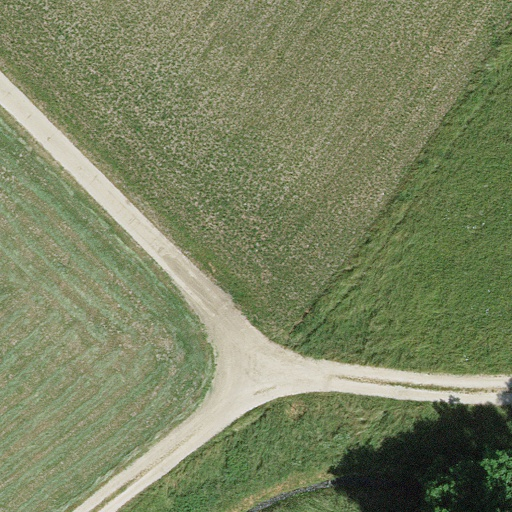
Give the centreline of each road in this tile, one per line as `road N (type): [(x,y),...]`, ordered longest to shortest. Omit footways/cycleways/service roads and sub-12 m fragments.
road 1 (track): [(0,88),(270,361),(460,395),(511,391)]
road 2 (track): [(270,361),(91,511)]
